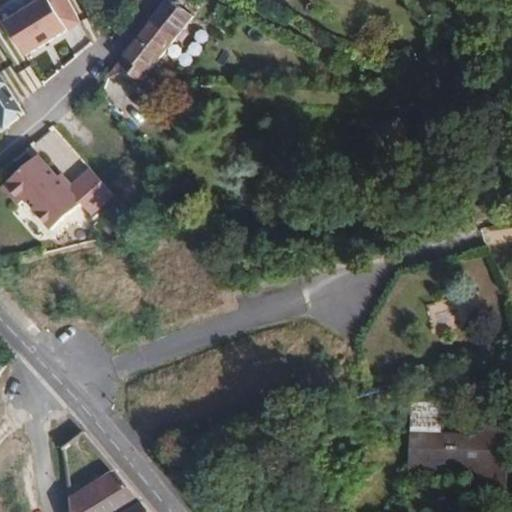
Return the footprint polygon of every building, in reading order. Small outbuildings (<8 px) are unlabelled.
[(67,28),(49,0),(25,0),(25,8),(5,21),(26,54),(67,28)] [(169,0),(166,0),(105,80),(141,82),(191,18),(179,8),(169,0)] [(169,0),(179,8),(185,0),(169,0)] [(0,123),(3,129),(22,112),(0,76),(0,123)] [(65,189),(35,156),(0,189),(16,206),(22,201),(49,231),(78,204),(89,215),(111,194),(88,169),(65,189)] [(503,330),(486,267),(436,281),(441,299),(436,301),(442,322),(446,321),(453,344),(503,330)] [(497,457),(498,432),(499,416),(483,416),(481,436),(413,433),(411,470),(477,474),(476,478),(504,479),(505,458),(497,457)] [(506,433),(498,432),(497,457),(505,458),(506,433)] [(91,465),(100,481),(113,472),(101,458),(91,465)] [(100,481),(87,489),(98,511),(146,511),(113,472),(100,481)] [(504,479),(476,478),(476,501),(503,501),(504,479)] [(71,500),(80,494),(74,484),(68,487),(71,500)] [(98,511),(87,489),(80,494),(71,500),(72,511),(98,511)]
